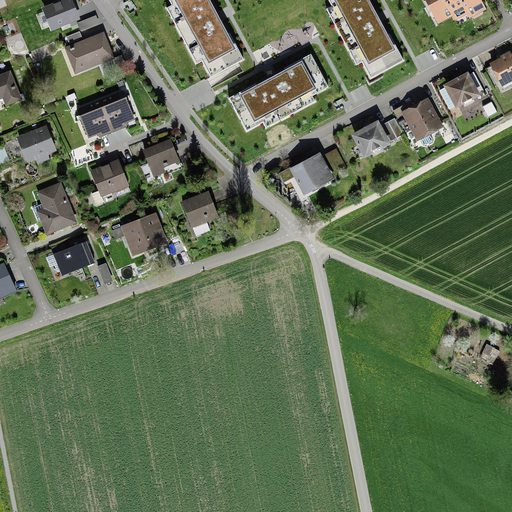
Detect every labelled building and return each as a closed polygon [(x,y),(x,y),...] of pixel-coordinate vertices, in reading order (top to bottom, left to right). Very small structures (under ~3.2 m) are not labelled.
[(52,28),(78,18),(70,0),(67,0),(45,9),(52,28)] [(176,0),(177,2),(172,5),(202,61),(207,58),(216,74),(244,59),(229,33),(226,35),(215,14),(207,0),(176,0)] [(335,0),(337,3),(332,6),(362,62),(367,59),(376,75),(404,60),(389,34),(386,36),(376,17),(367,0),(335,0)] [(428,0),(438,18),(451,11),(445,0),(428,0)] [(445,0),(454,15),(465,9),(460,0),(445,0)] [(460,0),(468,13),(481,6),(477,0),(460,0)] [(66,37),(69,43),(82,38),(80,31),(66,37)] [(80,69),(111,57),(102,36),(71,48),(80,69)] [(326,82),(311,54),(284,68),(286,71),(272,79),(257,87),(255,84),(229,98),(244,125),(260,117),(263,122),(312,96),(309,90),(326,82)] [(511,57),(510,55),(485,68),(492,82),(499,78),(502,84),(511,78),(511,57)] [(449,107),(451,108),(463,102),(465,105),(473,101),(471,97),(477,94),(475,91),(482,87),(474,72),(441,89),(440,92),(449,107)] [(9,73),(0,76),(0,97),(4,96),(7,104),(19,98),(9,73)] [(100,101),(113,131),(125,126),(121,116),(132,111),(124,92),(100,101)] [(77,110),(85,130),(96,126),(100,136),(113,131),(100,101),(77,110)] [(432,139),(428,132),(439,126),(426,102),(405,113),(418,137),(419,137),(423,144),(426,145),(431,142),(432,139)] [(393,111),(397,117),(403,114),(399,107),(393,111)] [(381,125),(390,142),(403,135),(394,118),(381,125)] [(380,146),(387,142),(377,124),(355,136),(365,154),(372,150),(376,152),(378,152),(380,150),(380,146)] [(19,138),(28,159),(54,149),(45,128),(19,138)] [(181,168),(170,140),(144,151),(152,170),(164,166),(167,174),(181,168)] [(336,149),(323,156),(333,175),(347,168),(336,149)] [(319,155),(292,169),(305,192),(331,178),(319,155)] [(127,182),(118,161),(102,168),(103,170),(93,174),(100,191),(94,193),(93,196),(95,203),(98,204),(104,201),(101,195),(114,190),(116,196),(129,191),(126,182),(127,182)] [(38,221),(42,220),(47,232),(74,221),(60,185),(39,193),(44,203),(33,208),(38,221)] [(208,193),(183,203),(194,230),(208,225),(205,217),(206,216),(208,220),(218,216),(208,193)] [(166,242),(155,214),(144,218),(145,220),(135,224),(134,222),(123,226),(134,254),(145,250),(144,248),(154,244),(155,246),(166,242)] [(86,241),(54,254),(61,273),(79,266),(80,268),(95,262),(86,241)] [(5,266),(0,267),(0,297),(16,291),(5,266)]
